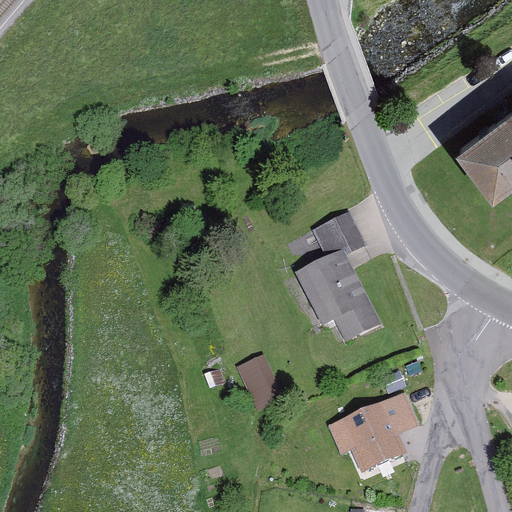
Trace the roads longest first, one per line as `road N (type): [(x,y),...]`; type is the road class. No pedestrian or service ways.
road 1 (tertiary): [(327,31),(400,225),(499,306)]
road 2 (residential): [(499,306),(468,339),(462,371),(498,511)]
